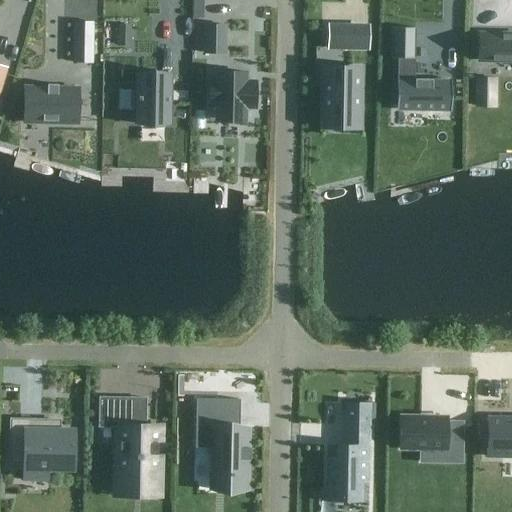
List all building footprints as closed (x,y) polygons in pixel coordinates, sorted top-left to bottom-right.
[(74,62),(91,62),(91,22),(74,22),(74,62)] [(224,38),(224,25),(204,24),(204,38),(224,38)] [(327,48),(367,49),(367,28),(328,27),(327,48)] [(391,58),(413,58),(414,28),(391,28),(391,58)] [(511,34),(478,34),(478,60),(511,60),(511,34)] [(358,116),(359,68),(323,67),(322,115),(358,116)] [(160,68),(128,68),(128,122),(160,122),(160,68)] [(254,108),(255,82),(245,82),(245,72),(216,72),(216,84),(209,84),(209,101),(216,102),(215,114),(244,115),(245,108),(254,108)] [(440,79),(396,78),(396,106),(428,106),(428,111),(450,112),(450,84),(440,84),(440,79)] [(493,107),(493,79),(478,79),(477,106),(493,107)] [(46,88),(24,88),(23,121),(77,122),(78,89),(57,89),(57,84),(46,84),(46,88)] [(98,427),(120,427),(119,484),(155,484),(155,455),(156,455),(156,453),(155,453),(155,444),(156,444),(156,442),(155,442),(156,426),(144,426),(145,398),(98,397),(98,427)] [(219,401),(193,401),(193,453),(213,453),(213,496),(244,497),(245,424),(219,424),(219,401)] [(343,425),(342,445),(335,445),(335,458),(328,458),(328,456),(326,456),(326,472),(326,495),(338,495),(338,500),(339,500),(362,501),(362,482),(366,482),(366,483),(368,483),(368,482),(369,445),(369,426),(370,402),(343,402),(343,425)] [(461,442),(462,422),(446,422),(446,418),(400,417),(399,449),(445,449),(445,442),(461,442)] [(511,418),(487,418),(486,456),(511,456),(511,418)] [(73,467),(74,433),(57,432),(58,424),(48,424),(48,420),(10,419),(9,453),(23,453),(23,467),(73,467)]
